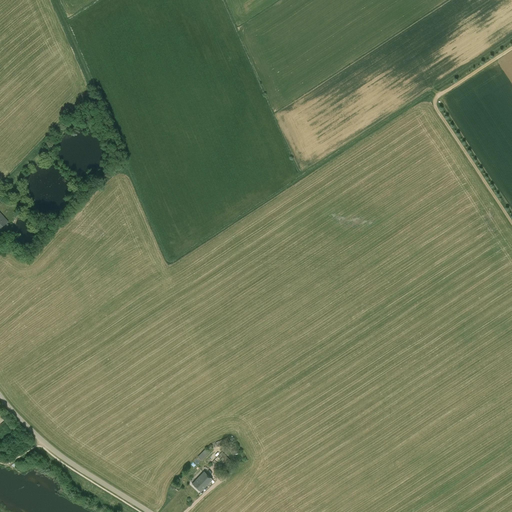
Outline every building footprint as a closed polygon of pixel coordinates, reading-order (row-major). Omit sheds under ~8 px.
[(228,437),(216,443),(218,447),(230,442),(228,437)] [(230,449),(234,456),(240,452),(236,445),(230,449)] [(205,449),(198,457),(202,461),(210,453),(205,449)] [(222,470),(227,476),(234,469),(229,464),(222,470)] [(212,480),(203,472),(192,484),(200,492),(212,480)]
